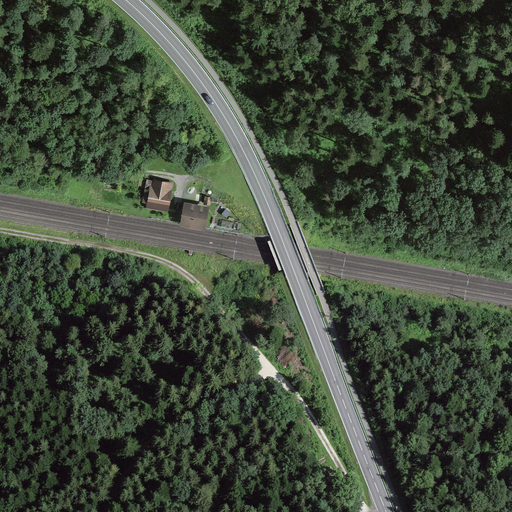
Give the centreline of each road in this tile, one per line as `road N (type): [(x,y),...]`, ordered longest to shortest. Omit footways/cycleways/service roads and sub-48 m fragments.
road 1 (primary): [(386,511),(241,146),(192,70),(125,0)]
road 2 (track): [(0,230),(131,250),(193,278),(302,402),(367,511)]
road 3 (track): [(267,364),(161,434),(107,511)]
road 4 (track): [(158,175),(80,169),(0,101)]
